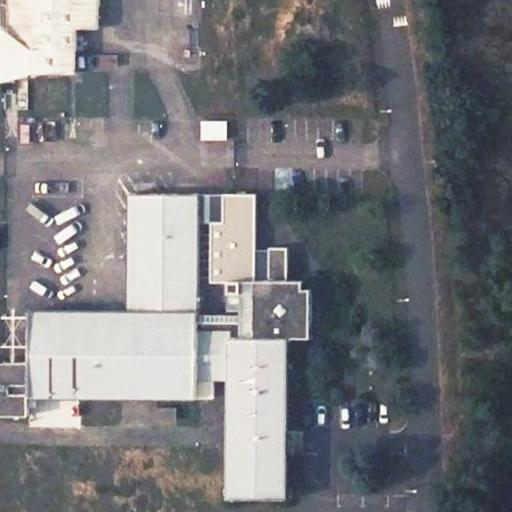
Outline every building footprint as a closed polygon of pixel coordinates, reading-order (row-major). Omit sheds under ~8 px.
[(97,0),(6,0),(8,52),(30,52),(30,74),(77,73),(76,28),(98,28),(97,0)] [(30,52),(8,52),(8,75),(30,74),(30,52)] [(290,405),(290,337),(315,337),(315,289),(307,289),(307,281),(287,281),(287,273),(291,273),(291,248),(273,248),(273,250),(273,281),(258,280),(258,337),(244,337),(235,337),(235,331),(202,330),(203,194),(130,194),(128,310),(32,311),(32,365),(0,364),(0,418),(32,419),(32,396),(200,396),(200,380),(235,380),(234,495),(278,495),(289,495),(290,405)] [(260,195),(227,195),(227,222),(215,222),(214,283),(232,283),(232,293),(244,293),(245,265),(259,266),(259,250),(260,195)] [(244,293),(244,337),(258,337),(258,280),(273,281),(273,250),(259,250),(259,266),(245,265),(244,293)]
